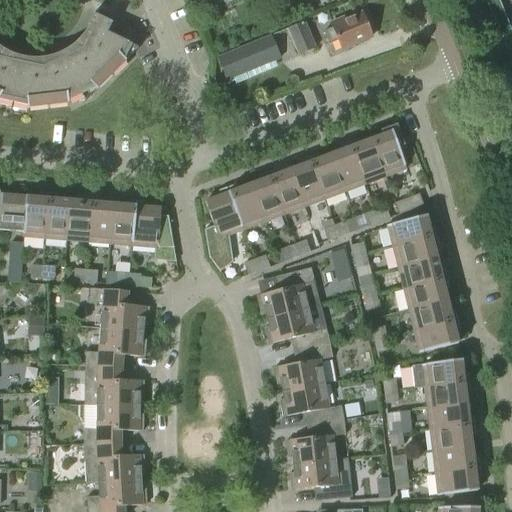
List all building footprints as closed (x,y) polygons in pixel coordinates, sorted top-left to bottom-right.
[(205,0),(209,9),(224,3),(226,7),(243,0),(205,0)] [(342,50),(372,37),(362,14),(346,21),(344,18),(331,23),(333,28),(324,32),(330,44),(338,41),(342,50)] [(0,97),(27,103),(27,109),(68,104),(68,98),(92,86),(96,90),(126,61),(122,57),(128,44),(107,33),(112,24),(93,15),(88,25),(93,28),(84,48),(43,68),(0,58),(0,97)] [(316,48),(304,22),(287,30),(298,56),(316,48)] [(279,59),(270,36),(218,58),(227,81),(279,59)] [(382,136),(371,140),(385,178),(406,170),(398,149),(405,146),(397,125),(380,131),(382,136)] [(385,178),(371,140),(360,145),(358,139),(349,143),(365,185),(385,178)] [(342,151),(330,155),(344,193),(365,185),(349,143),(340,146),(342,151)] [(317,155),(308,158),(324,201),(344,193),(330,155),(319,160),(317,155)] [(301,166),(290,170),(304,208),(324,201),(308,158),(299,161),(301,166)] [(304,208),(290,170),(279,175),(277,170),(268,173),(284,216),(304,208)] [(261,181),(250,186),(263,223),(284,216),(268,173),(259,176),(261,181)] [(263,223),(250,186),(238,190),(236,185),(227,188),(243,231),(263,223)] [(243,231),(227,188),(218,191),(220,196),(205,202),(219,240),(243,231)] [(24,233),(23,233),(22,238),(45,240),(49,194),(39,194),(39,199),(27,198),(24,233)] [(58,195),(49,194),(45,240),(66,241),(70,202),(58,201),(58,195)] [(24,233),(27,198),(0,195),(0,231),(23,233),(24,233)] [(399,215),(423,206),(419,195),(395,204),(399,215)] [(70,202),(66,241),(88,243),(92,198),(82,197),(82,203),(70,202)] [(92,198),(88,243),(109,245),(113,205),(101,204),(101,199),(92,198)] [(113,205),(109,245),(131,247),(135,202),(125,201),(125,206),(113,205)] [(144,202),(135,202),(131,247),(157,249),(160,209),(144,208),(144,202)] [(385,208),(374,212),(379,223),(390,219),(385,208)] [(379,223),(374,212),(364,216),(368,227),(379,223)] [(392,248),(436,237),(434,228),(429,229),(426,216),(387,226),(392,248)] [(355,219),(334,227),(338,238),(359,230),(355,219)] [(338,238),(334,227),(323,231),(327,242),(338,238)] [(439,246),(436,237),(392,248),(398,269),(436,259),(434,248),(439,246)] [(306,241),(295,246),(299,257),(310,253),(306,241)] [(23,244),(11,243),(8,283),(20,284),(23,244)] [(354,258),(365,255),(362,244),(351,247),(354,258)] [(295,246),(284,250),(275,253),(279,264),(299,257),(295,246)] [(344,250),(332,254),(336,266),(347,262),(344,250)] [(365,255),(354,258),(359,279),(371,276),(365,255)] [(265,257),(254,261),(259,272),(269,268),(265,257)] [(436,259),(398,269),(403,290),(447,279),(445,270),(439,271),(436,259)] [(259,272),(254,261),(244,265),(248,276),(259,272)] [(42,280),(43,267),(31,266),(30,279),(42,280)] [(54,268),(43,267),(42,280),(53,281),(54,268)] [(320,306),(314,283),(310,269),(281,276),(284,290),(256,297),(260,313),(264,312),(266,320),(320,306)] [(84,283),(86,271),(74,270),(73,282),(84,283)] [(86,271),(84,283),(96,284),(97,272),(86,271)] [(128,287),(129,275),(117,274),(116,286),(128,287)] [(128,287),(139,288),(140,276),(129,275),(128,287)] [(376,297),(371,276),(359,279),(364,300),(376,297)] [(449,288),(447,279),(403,290),(408,311),(447,301),(444,290),(449,288)] [(100,329),(142,333),(143,325),(148,325),(149,308),(120,306),(121,292),(91,290),(89,304),(102,305),(100,329)] [(376,297),(364,300),(367,311),(379,308),(376,297)] [(450,313),(447,301),(408,311),(413,332),(457,321),(455,312),(450,313)] [(320,306),(266,320),(268,328),(264,329),(268,345),(297,338),(300,351),(329,344),(320,306)] [(27,336),(44,336),(44,317),(27,317),(27,336)] [(457,321),(413,332),(419,354),(458,344),(455,331),(460,330),(457,321)] [(375,342),(386,339),(383,327),(372,330),(375,342)] [(142,333),(100,329),(98,354),(85,353),(84,367),(115,368),(116,356),(145,358),(146,341),(142,341),(142,333)] [(389,350),(386,339),(375,342),(377,353),(389,350)] [(329,344),(300,351),(302,363),(273,368),(276,385),(281,385),(282,392),(324,385),(319,361),(332,358),(329,344)] [(462,374),(461,361),(411,367),(414,389),(424,387),(424,388),(469,383),(468,373),(462,374)] [(115,368),(84,367),(84,406),(96,407),(139,407),(139,399),(143,399),(144,382),(114,381),(115,368)] [(384,393),(396,392),(395,380),(383,381),(384,393)] [(469,383),(424,388),(427,410),(466,405),(465,393),(470,392),(469,383)] [(324,385),(282,392),(283,400),(279,401),(282,418),(311,413),(313,425),(343,421),(341,407),(328,409),(324,385)] [(398,403),(396,392),(384,393),(386,404),(398,403)] [(359,417),(357,404),(344,407),(346,419),(359,417)] [(466,405),(427,410),(429,431),(474,426),(473,416),(468,417),(466,405)] [(83,431),(83,445),(113,444),(114,431),(143,432),(143,415),(139,415),(139,407),(96,407),(96,431),(83,431)] [(343,421),(313,425),(315,438),(285,441),(287,458),(292,458),(293,466),(335,461),(332,437),(345,435),(343,421)] [(389,436),(401,434),(400,423),(388,424),(389,436)] [(475,435),(474,426),(429,431),(432,452),(472,448),(470,436),(475,435)] [(401,434),(389,436),(391,447),(403,446),(401,434)] [(114,457),(113,444),(83,445),(85,484),(98,484),(98,483),(140,481),(140,473),(144,473),(143,456),(114,457)] [(473,459),(472,448),(432,452),(434,474),(479,468),(478,459),(473,459)] [(407,477),(405,466),(404,456),(392,457),(395,479),(407,477)] [(335,461),(293,466),(293,474),(289,474),(291,491),(320,488),(321,501),(352,498),(347,459),(335,461)] [(479,468),(434,474),(437,496),(477,491),(475,478),(481,478),(479,468)] [(42,492),(42,474),(28,474),(28,492),(42,492)] [(407,477),(395,479),(396,490),(408,489),(407,477)] [(98,483),(98,484),(99,497),(86,498),(86,511),(117,511),(117,507),(146,506),(145,488),(141,489),(140,481),(98,483)]
